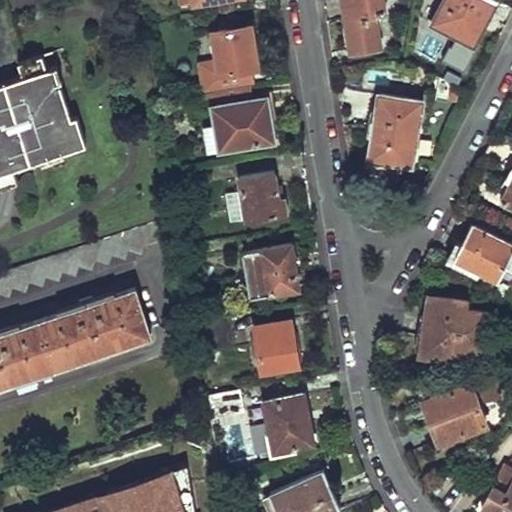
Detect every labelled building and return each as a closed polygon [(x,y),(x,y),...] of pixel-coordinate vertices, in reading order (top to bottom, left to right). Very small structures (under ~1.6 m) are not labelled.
[(343,0),(351,50),(374,46),(378,29),(375,12),(384,11),(382,0),(343,0)] [(474,44),(497,0),(443,0),(441,4),(448,7),(439,26),(474,44)] [(448,7),(441,4),(432,22),(439,26),(448,7)] [(252,26),(213,33),(217,54),(220,69),(254,63),(258,62),(252,26)] [(432,34),(426,48),(445,56),(451,41),(432,34)] [(220,69),(217,54),(197,58),(205,102),(254,93),(251,81),(257,80),(254,63),(220,69)] [(0,188),(6,186),(18,183),(14,167),(86,144),(77,115),(71,117),(59,81),(52,84),(47,69),(43,55),(19,62),(23,74),(0,81),(0,188)] [(55,66),(47,69),(52,84),(59,81),(55,66)] [(254,93),(211,101),(214,123),(218,149),(274,141),(269,91),(254,93)] [(423,99),(380,92),(370,157),(406,163),(410,137),(417,138),(423,99)] [(218,149),(214,123),(202,125),(206,151),(218,149)] [(410,137),(406,163),(413,164),(417,138),(410,137)] [(176,158),(165,159),(166,172),(177,170),(176,158)] [(177,170),(166,172),(169,189),(199,184),(197,168),(177,170)] [(278,197),(274,170),(239,175),(241,189),(228,191),(232,220),(244,218),(244,220),(286,214),(283,196),(278,197)] [(511,180),(502,200),(511,205),(511,180)] [(0,270),(0,294),(9,297),(13,287),(27,292),(29,283),(43,287),(46,278),(60,282),(63,272),(76,276),(79,266),(93,271),(96,260),(109,264),(112,255),(125,259),(128,248),(142,252),(151,222),(0,270)] [(511,243),(473,223),(454,258),(499,281),(506,265),(511,268),(511,243)] [(292,243),(244,251),(251,295),(299,287),(292,243)] [(140,284),(0,329),(0,384),(156,334),(140,284)] [(468,347),(485,349),(489,311),(465,309),(466,299),(434,296),(432,309),(426,308),(421,354),(446,356),(447,349),(467,351),(468,347)] [(226,314),(195,319),(200,349),(231,344),(226,314)] [(291,317),(273,321),(275,330),(292,328),(291,317)] [(255,324),(262,369),(298,363),(292,328),(275,330),(273,321),(255,324)] [(490,374),(471,381),(479,404),(498,397),(490,374)] [(471,381),(425,398),(439,440),(486,424),(479,404),(471,381)] [(243,409),(240,387),(210,392),(213,414),(243,409)] [(266,399),(275,448),(313,441),(309,418),(302,419),(301,411),(307,410),(304,392),(266,399)] [(257,454),(271,452),(266,424),(252,426),(257,454)] [(511,476),(511,464),(503,460),(498,469),(511,476)] [(193,511),(186,468),(47,511),(193,511)] [(335,511),(340,510),(321,469),(275,491),(285,511),(335,511)] [(496,486),(483,511),(485,511),(511,511),(511,485),(508,492),(496,486)] [(285,511),(275,491),(267,494),(275,511),(285,511)]
